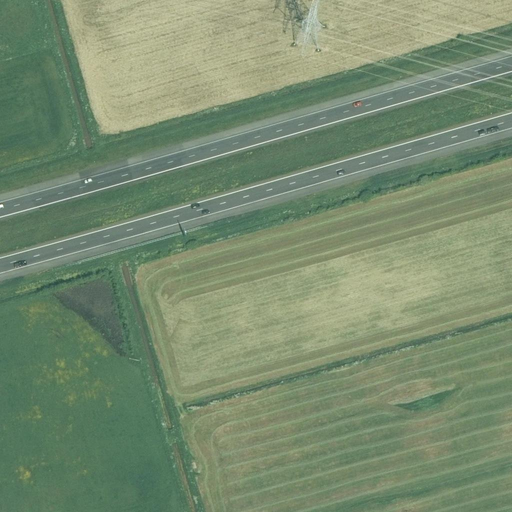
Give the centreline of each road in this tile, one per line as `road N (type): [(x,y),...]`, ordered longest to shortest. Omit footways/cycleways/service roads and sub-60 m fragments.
road 1 (motorway): [(0,261),(511,120)]
road 2 (motorway): [(511,62),(0,200)]
